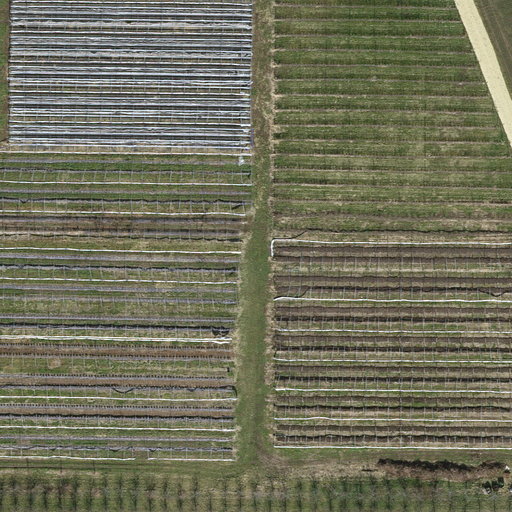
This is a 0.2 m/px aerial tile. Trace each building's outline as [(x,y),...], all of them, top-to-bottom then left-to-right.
[(16,88),(254,89),(254,0),(18,0),(19,39),(55,39),(55,48),(35,48),(34,57),(72,57),(72,60),(100,60),(100,72),(85,72),(85,79),(53,79),(53,72),(16,72),(16,88)] [(15,121),(14,146),(117,148),(117,123),(15,121)] [(194,128),(193,148),(239,148),(239,128),(194,128)] [(129,237),(246,241),(247,214),(102,209),(102,228),(130,229),(129,237)] [(237,426),(238,401),(173,400),(173,425),(237,426)]
